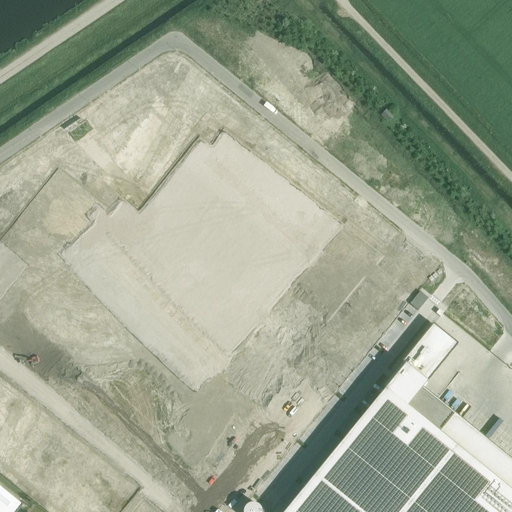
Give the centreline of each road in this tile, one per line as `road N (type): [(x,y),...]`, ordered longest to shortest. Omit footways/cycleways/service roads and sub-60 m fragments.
road 1 (unclassified): [(422,239),(176,36),(0,156)]
road 2 (unclassified): [(194,511),(422,239)]
road 3 (unclassified): [(511,177),(339,0)]
road 4 (unclassified): [(0,73),(113,0)]
road 5 (unclassified): [(511,324),(422,239)]
